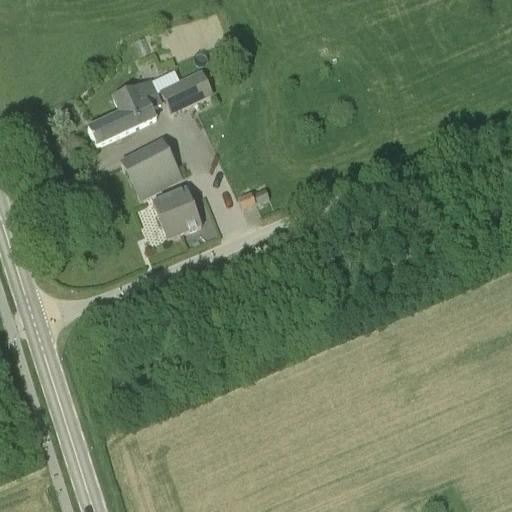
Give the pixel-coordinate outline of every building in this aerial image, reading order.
[(210,97),(201,77),(161,96),(170,116),(210,97)] [(87,134),(96,151),(155,122),(151,112),(160,108),(148,84),(123,96),(112,101),(120,118),(87,134)] [(72,134),(61,140),(68,154),(79,148),(72,134)] [(120,170),(139,203),(182,180),(165,144),(148,153),(149,155),(120,170)] [(167,244),(201,230),(186,193),(152,207),(167,244)] [(251,199),(246,201),(237,204),(241,214),(255,208),(251,199)] [(44,209),(50,225),(62,220),(56,205),(44,209)]
